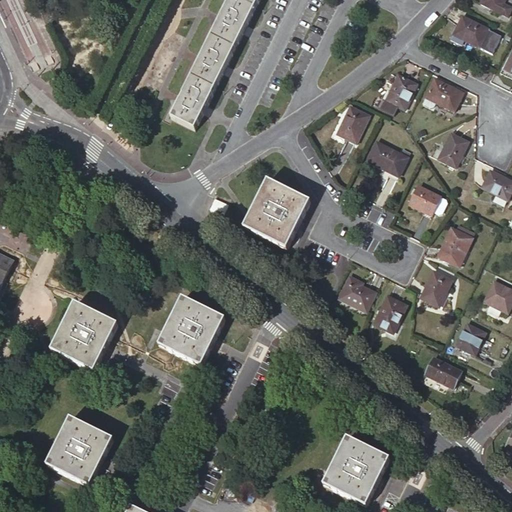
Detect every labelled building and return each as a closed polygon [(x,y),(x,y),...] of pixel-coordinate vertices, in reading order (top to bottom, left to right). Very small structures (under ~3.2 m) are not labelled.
[(195,132),(260,0),(231,0),(222,18),(219,16),(216,22),(219,24),(202,58),(199,56),(196,62),(199,64),(182,98),(179,97),(176,102),(179,104),(172,120),(195,132)] [(511,9),(503,5),(505,0),(482,0),(480,5),(508,18),(511,10),(511,9)] [(480,49),(488,31),(463,19),(454,36),(480,49)] [(404,112),(417,87),(398,77),(386,103),(404,112)] [(454,113),(463,95),(435,81),(426,99),(422,106),(433,111),(437,104),(454,113)] [(357,146),(370,118),(351,109),(337,136),(357,146)] [(456,170),(469,144),(451,135),(438,162),(456,170)] [(399,178),(408,160),(397,154),(377,144),(368,163),(399,178)] [(397,154),(408,160),(411,153),(400,147),(397,154)] [(507,202),(511,192),(511,183),(490,173),(482,190),(507,202)] [(245,230),(287,251),(310,205),(296,197),(268,183),(245,230)] [(434,214),(441,200),(419,188),(410,206),(432,218),(434,214)] [(446,202),(441,200),(434,214),(439,216),(442,215),(447,205),(446,202)] [(456,233),(472,241),(476,233),(460,225),(456,233)] [(459,269),(472,241),(456,233),(452,230),(438,259),(459,269)] [(0,289),(13,263),(0,256),(0,289)] [(447,293),(453,282),(434,273),(421,300),(438,308),(446,293),(447,293)] [(376,295),(362,288),(357,285),(359,283),(350,279),(339,300),(367,314),(376,295)] [(488,306),(500,312),(508,316),(511,306),(511,292),(493,284),(484,304),(488,306)] [(393,335),(407,308),(388,299),(375,326),(393,335)] [(202,369),(225,322),(183,301),(160,348),(202,369)] [(95,374),(118,327),(75,306),(52,353),(95,374)] [(497,319),(500,312),(488,306),(484,313),(497,319)] [(475,357),(486,335),(467,325),(456,348),(475,357)] [(454,390),(462,373),(434,359),(425,377),(454,390)] [(91,489),(114,442),(71,421),(48,468),(91,489)] [(366,509),(389,461),(348,441),(325,488),(366,509)]
